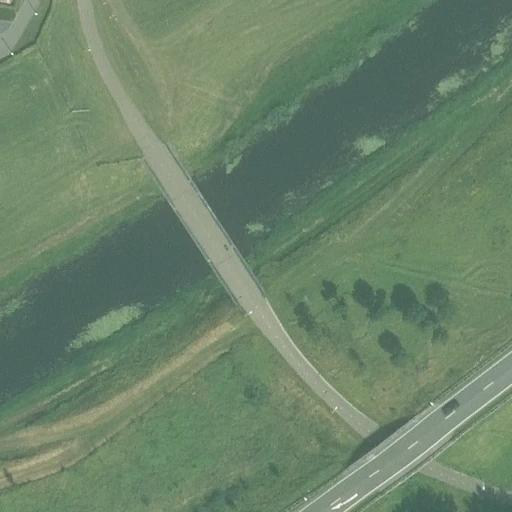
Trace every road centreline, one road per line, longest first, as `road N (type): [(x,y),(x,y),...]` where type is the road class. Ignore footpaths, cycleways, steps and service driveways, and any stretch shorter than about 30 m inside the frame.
road 1 (track): [(0,481),(70,459),(262,319)]
road 2 (motorway): [(511,368),(318,511)]
